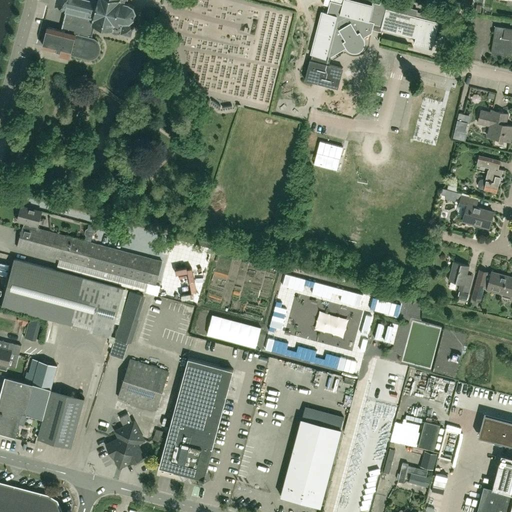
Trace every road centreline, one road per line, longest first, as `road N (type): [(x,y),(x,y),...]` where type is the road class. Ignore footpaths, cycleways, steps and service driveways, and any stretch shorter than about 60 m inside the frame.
road 1 (unknown): [(166,314),(170,338),(239,364),(246,378),(213,511)]
road 2 (residential): [(315,117),(377,130),(396,66),(511,79)]
road 3 (tertiary): [(0,120),(32,0)]
road 4 (tertiary): [(212,511),(92,479)]
